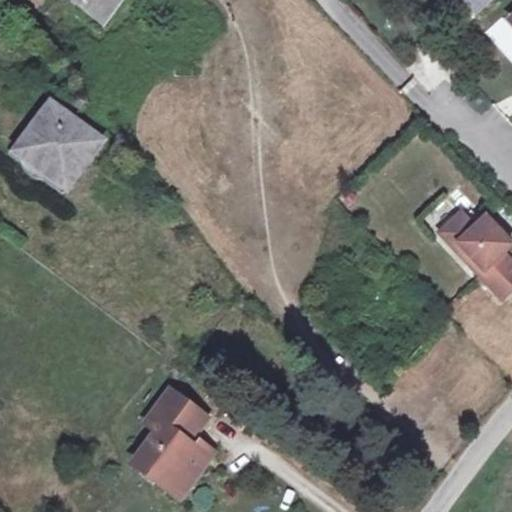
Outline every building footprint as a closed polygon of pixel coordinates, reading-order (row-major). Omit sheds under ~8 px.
[(79,0),(107,23),(126,0),(79,0)] [(55,106),(20,154),(71,190),(105,141),(55,106)] [(464,215),(443,236),(458,251),(463,247),(475,261),(471,265),(506,302),(511,295),(511,262),(506,256),(511,250),(511,243),(490,220),(478,231),(464,215)] [(206,424),(170,397),(146,430),(157,438),(133,470),(144,478),(147,474),(156,482),(154,486),(164,493),(176,478),(190,489),(213,458),(199,448),(194,453),(188,449),(206,424)] [(190,489),(176,478),(164,493),(178,504),(190,489)]
